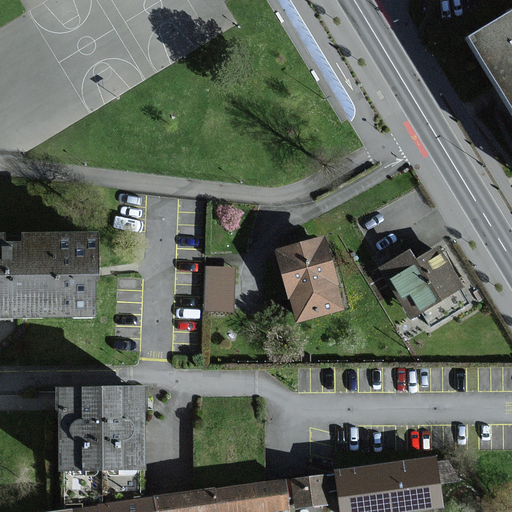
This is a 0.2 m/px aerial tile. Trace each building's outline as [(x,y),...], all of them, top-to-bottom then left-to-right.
[(511,13),(463,43),(511,124),(511,13)] [(5,228),(0,227),(0,315),(106,316),(106,227),(29,227),(29,240),(5,240),(5,228)] [(327,237),(282,250),(302,319),(347,306),(327,237)] [(415,249),(385,267),(415,314),(463,284),(440,247),(421,259),(415,249)] [(235,268),(209,268),(208,309),(234,309),(235,268)] [(149,382),(69,384),(71,462),(150,460),(149,382)] [(440,456),(341,469),(346,511),(377,511),(446,504),(440,456)] [(329,474),(296,478),(299,506),(332,502),(329,474)] [(288,476),(223,485),(227,511),(248,511),(292,506),(288,476)] [(160,511),(227,511),(223,485),(159,494),(160,511)] [(77,511),(160,511),(159,494),(77,506),(77,511)]
